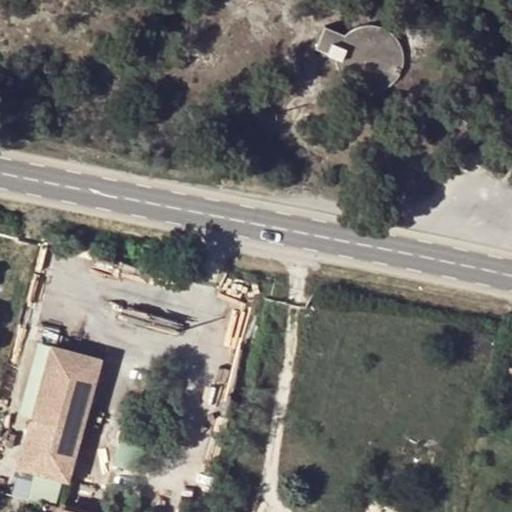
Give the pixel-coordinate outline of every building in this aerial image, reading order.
[(346,33),(326,25),(317,47),(336,55),(337,66),(342,76),(349,83),(353,86),(363,90),(374,90),(379,89),(384,88),(393,81),(400,73),(402,68),(403,63),(404,58),(402,47),(400,42),(396,36),(392,32),(384,26),(379,24),(368,23),(362,24),(352,28),(346,33)] [(31,411),(80,424),(98,351),(50,338),(31,411)] [(511,368),(504,367),(494,407),(511,410),(511,368)] [(481,405),(478,419),(490,421),(494,407),(481,405)] [(80,424),(31,411),(19,460),(67,472),(80,424)]
